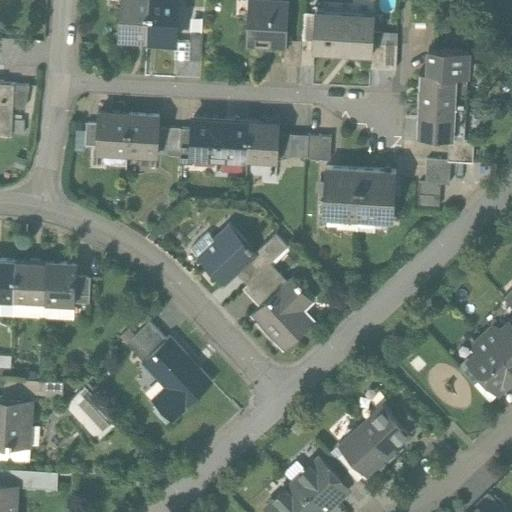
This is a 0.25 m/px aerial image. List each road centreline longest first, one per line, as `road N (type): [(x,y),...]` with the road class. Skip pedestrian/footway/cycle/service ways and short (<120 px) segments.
road 1 (residential): [(60,82),(346,97),(397,125)]
road 2 (residential): [(37,208),(145,254),(285,401)]
road 3 (residential): [(285,401),(511,186)]
road 4 (residential): [(167,511),(285,401)]
road 5 (residential): [(409,511),(511,423)]
road 6 (residential): [(60,82),(37,208)]
road 7 (track): [(405,0),(397,125)]
